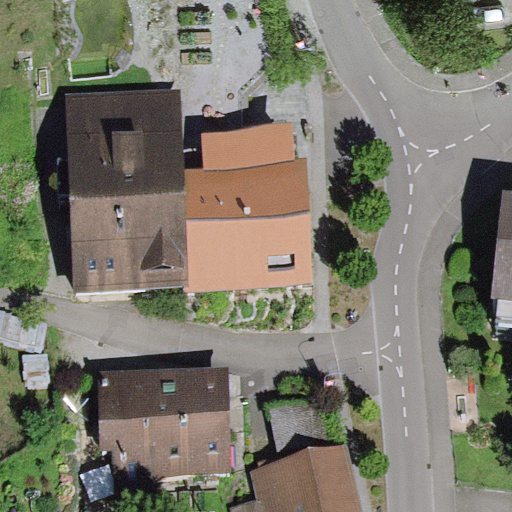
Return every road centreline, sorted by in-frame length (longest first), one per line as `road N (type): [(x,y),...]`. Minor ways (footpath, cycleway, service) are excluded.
road 1 (residential): [(0,307),(66,319),(152,349),(397,353)]
road 2 (residential): [(397,353),(414,151)]
road 3 (residential): [(414,151),(363,82),(326,0)]
road 4 (residential): [(404,511),(397,353)]
